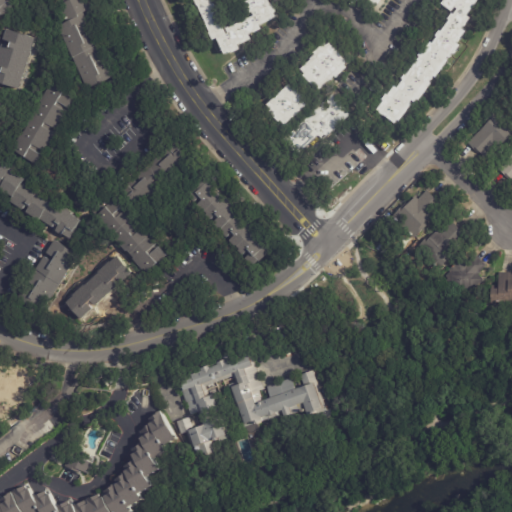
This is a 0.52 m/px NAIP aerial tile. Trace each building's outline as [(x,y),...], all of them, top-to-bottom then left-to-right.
[(0,0),(12,0),(16,4),(3,15),(2,14),(0,15),(0,0)] [(85,0),(89,9),(83,11),(97,47),(99,46),(112,79),(86,89),(73,57),(71,59),(58,26),(66,23),(56,0),(85,0)] [(217,38),(213,41),(209,33),(210,32),(195,0),(213,0),(225,25),(223,26),(227,34),(228,33),(226,28),(229,27),(229,28),(243,22),(242,19),(248,16),(248,18),(254,16),(253,12),(248,14),(243,2),(247,0),(269,0),(272,6),(274,5),(277,11),(274,13),(276,17),(260,24),(262,29),(249,35),(251,39),(243,43),(242,42),(238,44),(240,48),(225,55),(217,38)] [(376,111),(383,102),(381,101),(385,95),(387,96),(394,87),(397,89),(403,81),(401,80),(405,74),(407,75),(420,58),(418,57),(422,51),(424,52),(430,43),(432,44),(437,38),(435,36),(439,31),(441,32),(449,21),(448,20),(452,14),(453,15),(457,10),(455,8),(452,12),(442,4),(444,0),(476,0),(477,1),(466,16),(470,19),(462,30),(465,32),(457,44),(460,46),(455,53),(454,52),(447,61),(448,62),(436,79),(434,77),(429,83),(431,85),(416,105),(412,102),(410,104),(411,106),(396,126),(382,116),(379,114),(379,113),(376,111)] [(15,90),(0,85),(0,38),(2,32),(3,33),(4,30),(31,39),(15,90)] [(329,43),(346,63),(343,65),(346,68),(335,78),(333,76),(318,90),(314,85),(312,87),(303,76),(305,74),(300,69),(310,60),(309,59),(314,55),(312,52),(324,42),(326,45),(329,43)] [(285,74),(266,89),(261,82),(280,67),(285,74)] [(13,151),(24,134),(25,135),(31,126),(29,125),(53,86),(75,99),(67,112),(71,114),(38,166),(13,151)] [(303,109),(290,121),(291,122),(284,128),(280,123),(278,125),(264,108),(288,87),(293,93),(295,90),(304,101),(302,102),(306,107),(303,109)] [(297,156),(282,141),(331,95),(349,115),(322,140),(318,136),(297,156)] [(475,153),(467,143),(496,116),(511,132),(511,134),(484,161),(475,153)] [(136,208),(120,190),(158,155),(160,157),(173,144),(188,161),(136,208)] [(511,183),(498,169),(511,155),(511,183)] [(47,229),(25,216),(28,210),(25,208),(23,212),(0,198),(0,192),(4,186),(0,183),(0,159),(15,169),(13,173),(24,180),(23,183),(54,202),(53,203),(61,208),(61,207),(72,214),(71,217),(81,223),(69,242),(47,229)] [(207,182),(236,214),(237,212),(271,250),(251,269),(234,250),(234,251),(226,243),(231,238),(228,235),(224,239),(210,224),(215,220),(213,218),(207,223),(193,208),(199,202),(196,199),(189,206),(182,198),(191,190),(194,193),(207,182)] [(429,194),(441,208),(424,223),(427,226),(410,241),(389,218),(403,206),(405,208),(415,198),(417,200),(427,191),(429,194)] [(115,199),(136,222),(138,219),(153,236),(150,239),(167,257),(147,275),(95,219),(115,199)] [(454,225),(467,240),(448,256),(450,259),(438,269),(418,246),(427,237),(428,238),(450,220),(454,225)] [(27,305),(18,299),(56,240),(79,255),(41,314),(27,305)] [(476,257),(485,266),(477,275),(483,280),(465,299),(446,281),(448,279),(445,277),(450,272),(448,271),(450,269),(449,268),(452,266),(467,249),(476,257)] [(77,321),(63,304),(97,275),(95,273),(115,257),(131,276),(77,321)] [(511,304),(491,304),(491,290),(499,290),(500,274),(511,274),(511,304)] [(253,356),(264,389),(258,391),(261,399),(269,396),(266,386),(291,378),(294,387),(302,384),(299,375),(313,370),(325,409),(302,416),(300,409),(243,427),(229,384),(237,381),(236,377),(235,377),(233,372),(200,382),(204,395),(216,391),(230,437),(213,442),(216,452),(198,458),(195,449),(192,450),(186,432),(182,434),(178,421),(190,417),(193,426),(203,423),(199,412),(190,415),(179,379),(190,375),(190,373),(201,369),(200,367),(208,364),(209,366),(217,364),(216,361),(225,358),(226,361),(252,352),(253,356)] [(0,511),(0,500),(30,483),(38,496),(44,492),(45,494),(50,491),(61,508),(75,500),(78,506),(98,495),(98,496),(102,494),(103,495),(109,492),(108,491),(120,483),(118,479),(128,472),(127,470),(130,469),(127,465),(138,459),(135,454),(138,452),(136,449),(146,443),(142,438),(150,433),(147,429),(154,425),(152,423),(155,421),(153,418),(164,411),(180,438),(166,446),(169,451),(155,459),(161,469),(148,477),(153,486),(139,494),(143,499),(130,507),(132,511),(130,511),(43,511),(41,511),(0,511)] [(84,459),(92,463),(87,474),(81,471),(80,474),(66,467),(72,453),(84,459)]
